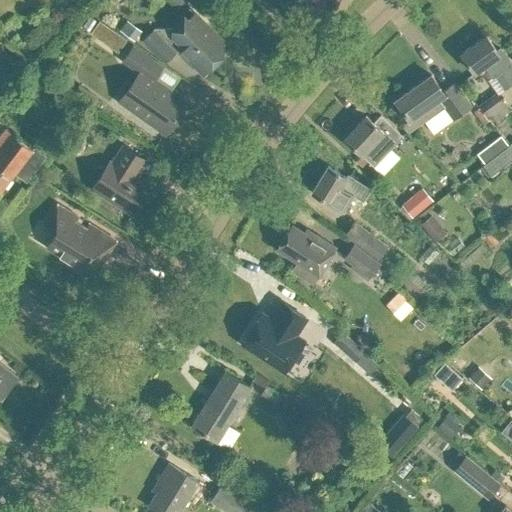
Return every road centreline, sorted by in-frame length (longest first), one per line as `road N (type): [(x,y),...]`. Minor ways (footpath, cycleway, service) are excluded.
road 1 (residential): [(117,374),(268,139),(391,0)]
road 2 (residential): [(32,511),(117,374)]
road 3 (residential): [(117,374),(0,286)]
